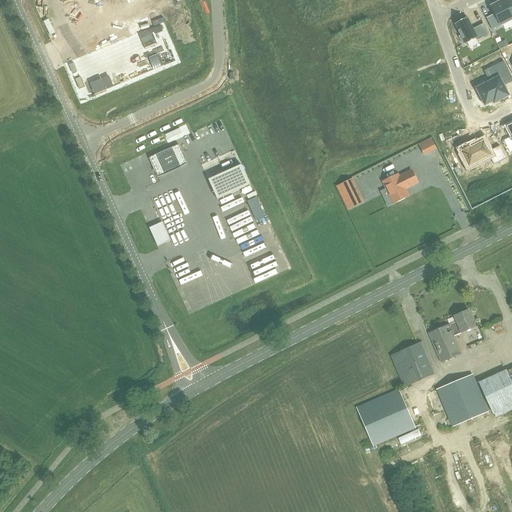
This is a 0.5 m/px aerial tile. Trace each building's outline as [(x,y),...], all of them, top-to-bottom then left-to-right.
[(495,14),(486,18),(493,30),(511,20),(511,16),(503,0),(502,0),(491,6),(495,14)] [(511,0),(503,0),(511,16),(511,0)] [(467,17),(455,24),(461,36),(459,37),(463,45),(465,43),(465,45),(478,38),(478,40),(489,34),(484,24),(473,29),(467,17)] [(509,46),(506,40),(498,44),(501,50),(509,46)] [(498,78),(478,89),(481,96),(479,96),(483,104),(485,103),(485,105),(494,100),(495,102),(508,95),(502,84),(511,78),(511,77),(504,61),(496,65),(500,72),(496,74),(498,78)] [(511,124),(508,127),(511,132),(502,137),(510,152),(511,151),(511,124)] [(494,165),(506,159),(500,146),(489,152),(484,142),(471,149),(470,147),(462,151),(463,153),(462,153),(469,167),(489,156),(494,165)] [(179,145),(149,158),(158,177),(187,164),(179,145)] [(218,200),(251,185),(242,165),(209,180),(218,200)] [(405,189),(418,183),(412,171),(399,177),(398,175),(384,182),(394,203),(409,196),(405,189)] [(351,177),(336,184),(349,212),(364,205),(351,177)] [(248,188),(251,194),(260,191),(258,184),(248,188)] [(234,196),(236,201),(245,197),(243,192),(234,196)] [(198,225),(190,229),(194,237),(202,233),(198,225)] [(165,238),(169,236),(164,226),(160,228),(165,238)] [(220,270),(234,256),(230,252),(216,266),(220,270)] [(280,261),(277,254),(253,265),(256,271),(280,261)] [(178,272),(193,267),(189,257),(175,261),(178,272)] [(213,265),(203,276),(207,281),(218,270),(213,265)] [(461,354),(454,336),(452,333),(460,330),(462,333),(476,327),(469,310),(454,316),(457,323),(449,326),(449,325),(429,334),(441,363),(461,354)] [(435,375),(434,372),(422,343),(392,355),(406,387),(435,375)] [(511,375),(509,370),(479,383),(494,417),(511,408),(511,375)] [(473,375),(437,390),(453,427),(488,412),(473,375)] [(373,446),(415,428),(399,390),(357,408),(373,446)]
